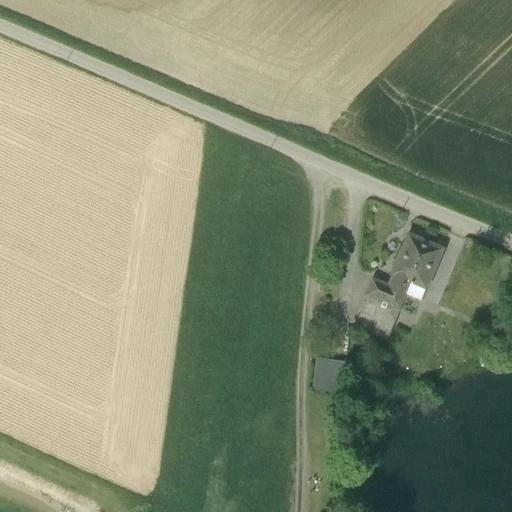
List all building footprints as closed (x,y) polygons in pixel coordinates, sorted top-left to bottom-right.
[(442,249),(409,235),(393,274),(394,275),(410,282),(426,288),(442,249)] [(405,293),(410,282),(394,275),(388,286),(372,280),(366,295),(368,295),(399,308),(405,293)] [(410,282),(405,293),(421,299),(426,288),(410,282)] [(360,314),(391,327),(399,308),(368,295),(360,314)] [(391,327),(360,314),(355,326),(386,340),(391,327)] [(316,389),(341,391),(344,360),(318,358),(316,389)]
